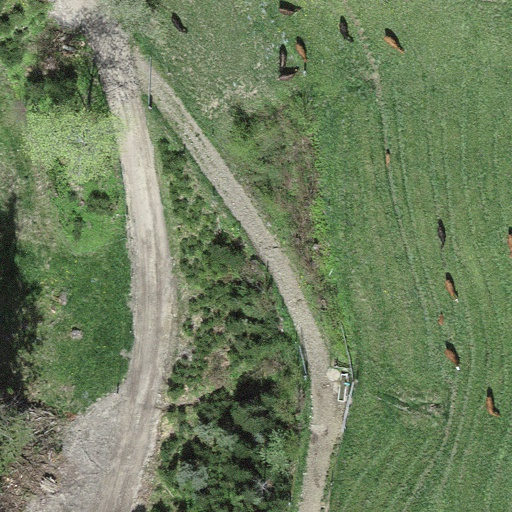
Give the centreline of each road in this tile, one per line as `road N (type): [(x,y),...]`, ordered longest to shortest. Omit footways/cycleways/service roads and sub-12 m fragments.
road 1 (track): [(85,0),(143,121),(158,261),(157,315),(111,511)]
road 2 (track): [(128,76),(278,282),(307,351),(318,419)]
